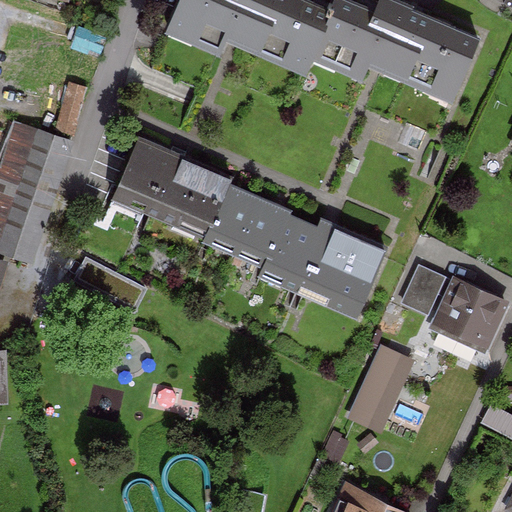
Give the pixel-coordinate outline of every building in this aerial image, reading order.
[(305,68),(312,52),(314,46),(329,12),(326,10),(302,0),(180,0),(169,27),(219,48),(225,34),(251,45),(305,68)] [(329,12),(314,46),(312,52),(341,65),(362,74),(368,59),(378,64),(452,96),(476,39),(449,27),(450,25),(429,16),(410,8),(392,0),(378,0),(377,3),(371,0),(359,0),(357,5),(345,0),(334,0),(333,4),(329,3),(326,10),(329,12)] [(59,130),(72,134),(86,87),(73,83),(59,130)] [(0,246),(31,257),(70,143),(16,125),(0,169),(0,246)] [(144,211),(146,207),(170,152),(138,139),(113,197),(114,198),(116,194),(145,207),(143,210),(144,211)] [(171,153),(170,152),(146,207),(175,220),(172,228),(193,238),(195,233),(205,237),(207,233),(228,185),(231,178),(171,153)] [(228,185),(207,233),(205,237),(234,250),(229,262),(230,263),(236,250),(258,199),(228,185)] [(261,275),(262,272),(287,216),(289,212),(258,199),(236,250),(265,263),(259,275),(261,275)] [(330,235),(287,216),(262,272),(297,287),(296,290),(297,291),(298,288),(357,313),(385,248),(334,226),(330,235)] [(417,269),(402,301),(427,312),(442,280),(417,269)] [(451,279),(434,315),(436,316),(431,326),(484,350),(505,304),(451,279)] [(377,424),(404,365),(381,354),(354,413),(377,424)] [(511,416),(492,407),(484,422),(511,436),(511,416)] [(398,511),(345,486),(332,511),(398,511)] [(236,511),(259,511),(262,494),(240,490),(236,511)]
